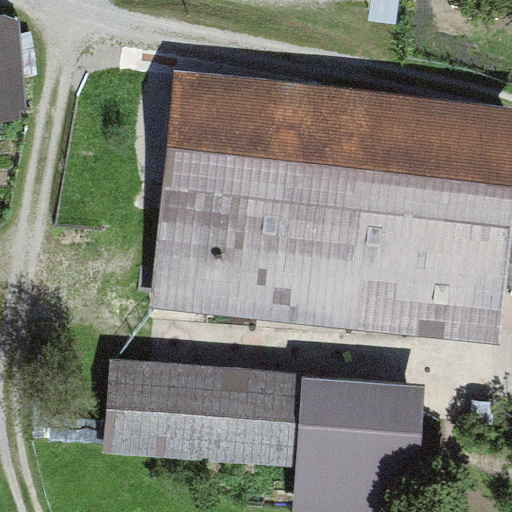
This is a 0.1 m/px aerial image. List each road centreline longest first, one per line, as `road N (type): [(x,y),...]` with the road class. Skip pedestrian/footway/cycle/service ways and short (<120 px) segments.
road 1 (track): [(511,362),(460,366),(201,348),(91,318),(37,262),(74,11)]
road 2 (track): [(36,511),(8,404),(18,319),(57,283)]
